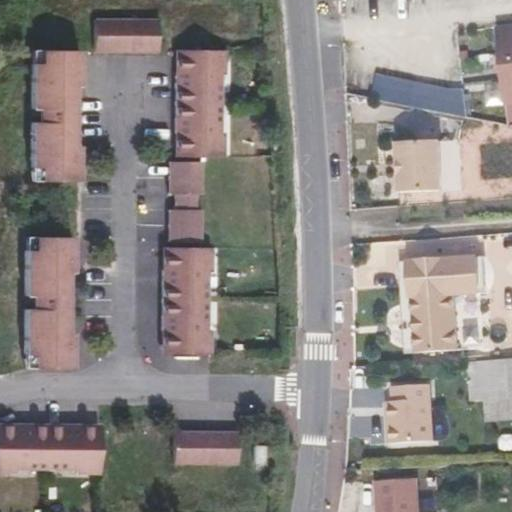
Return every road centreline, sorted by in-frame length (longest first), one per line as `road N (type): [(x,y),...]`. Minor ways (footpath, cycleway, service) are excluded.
road 1 (residential): [(316,399),(317,226),(299,0)]
road 2 (residential): [(132,102),(127,391)]
road 3 (unknown): [(316,211),(433,221),(511,215)]
road 4 (residential): [(316,399),(127,391)]
road 5 (unknown): [(302,24),(403,19),(440,54)]
road 6 (residential): [(127,391),(0,397)]
